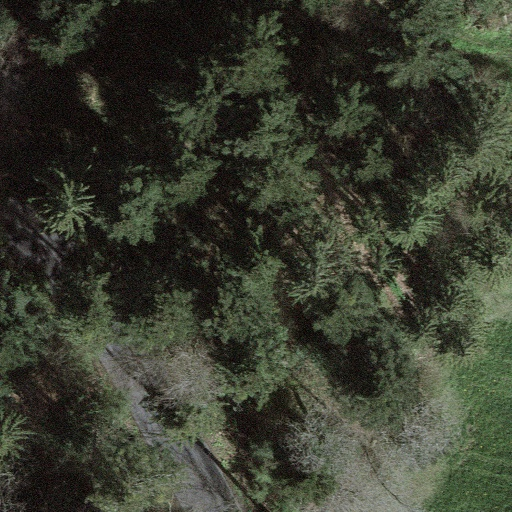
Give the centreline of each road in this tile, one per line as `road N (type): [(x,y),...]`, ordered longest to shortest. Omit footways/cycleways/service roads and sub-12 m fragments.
road 1 (track): [(236,0),(402,302),(459,378),(511,391)]
road 2 (tertiary): [(0,214),(66,265),(153,390),(221,511)]
